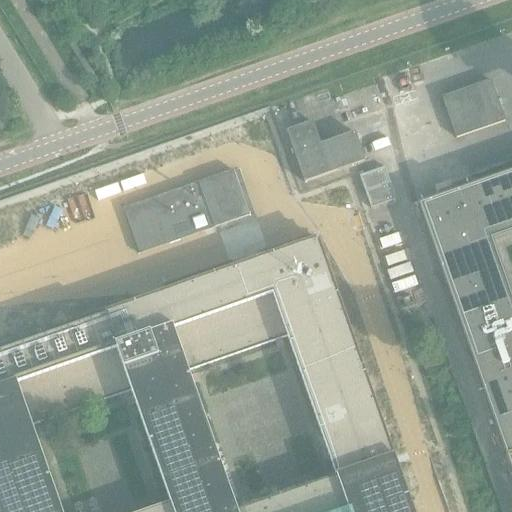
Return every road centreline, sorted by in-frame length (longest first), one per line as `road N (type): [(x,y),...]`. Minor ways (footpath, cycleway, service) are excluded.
road 1 (unclassified): [(0,165),(476,0)]
road 2 (track): [(96,132),(16,0)]
